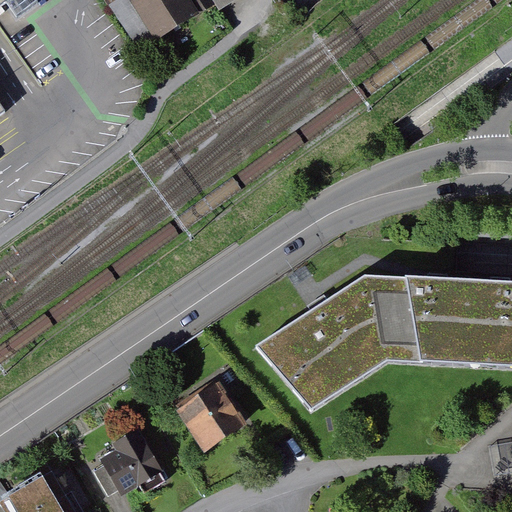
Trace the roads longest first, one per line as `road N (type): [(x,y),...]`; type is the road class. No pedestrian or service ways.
road 1 (secondary): [(511,168),(460,170),(369,195),(0,439)]
road 2 (residential): [(209,511),(282,480),(358,465)]
